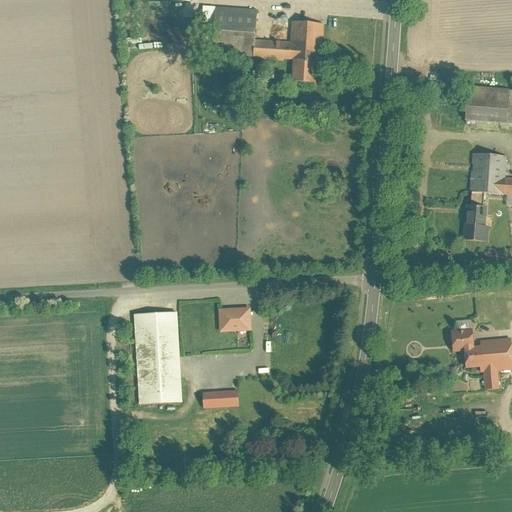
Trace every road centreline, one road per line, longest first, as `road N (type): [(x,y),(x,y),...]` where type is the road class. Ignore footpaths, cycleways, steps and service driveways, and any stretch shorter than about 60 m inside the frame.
road 1 (unclassified): [(0,300),(372,280)]
road 2 (tertiary): [(394,0),(372,280)]
road 3 (tertiary): [(372,280),(325,511)]
road 4 (unclassified): [(372,280),(511,268)]
